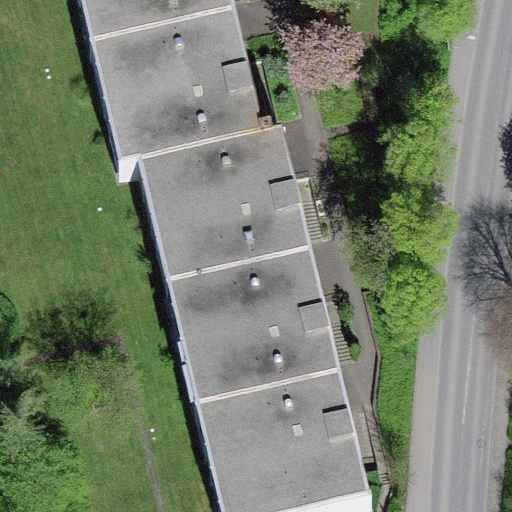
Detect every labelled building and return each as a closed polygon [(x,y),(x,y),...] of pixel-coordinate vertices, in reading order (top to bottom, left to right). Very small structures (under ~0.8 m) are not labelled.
[(74,0),(90,63),(236,29),(229,0),(74,0)] [(119,185),(137,180),(265,150),(236,29),(90,63),(119,185)] [(137,180),(166,302),(313,267),(284,146),(265,150),(137,180)] [(166,302),(194,424),(341,389),(313,267),(166,302)] [(341,389),(194,424),(215,511),(368,511),(371,511),(341,389)]
